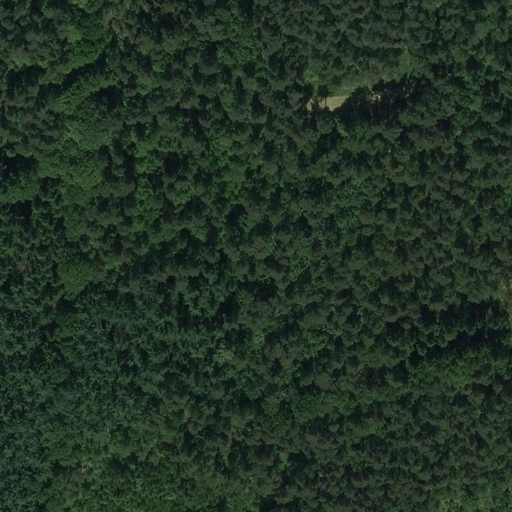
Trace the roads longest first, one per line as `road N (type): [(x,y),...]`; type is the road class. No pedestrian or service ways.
road 1 (track): [(89,0),(46,511)]
road 2 (track): [(216,511),(511,429)]
